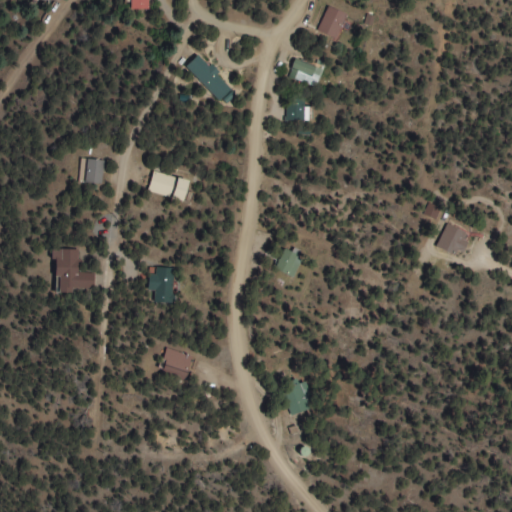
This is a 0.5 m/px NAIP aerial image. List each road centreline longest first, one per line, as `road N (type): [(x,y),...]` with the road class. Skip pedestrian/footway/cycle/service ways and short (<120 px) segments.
road 1 (residential): [(316,511),(262,440),(240,373),(263,88),(306,0)]
road 2 (residential): [(211,27),(154,87),(125,174)]
road 3 (residential): [(0,102),(69,0)]
